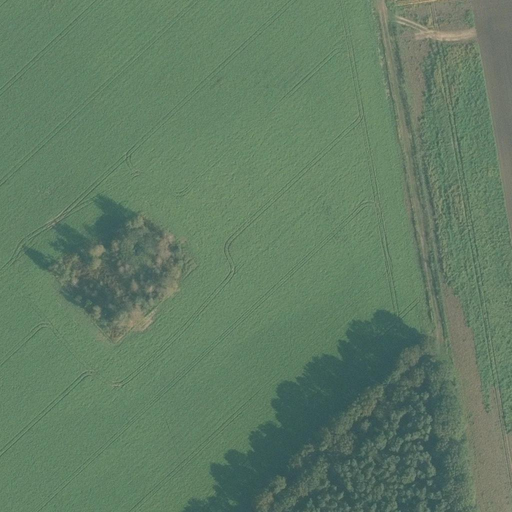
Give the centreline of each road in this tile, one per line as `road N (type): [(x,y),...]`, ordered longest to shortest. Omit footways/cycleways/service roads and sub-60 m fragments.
road 1 (track): [(377,0),(439,353)]
road 2 (track): [(268,511),(439,353)]
road 3 (track): [(439,353),(465,511)]
